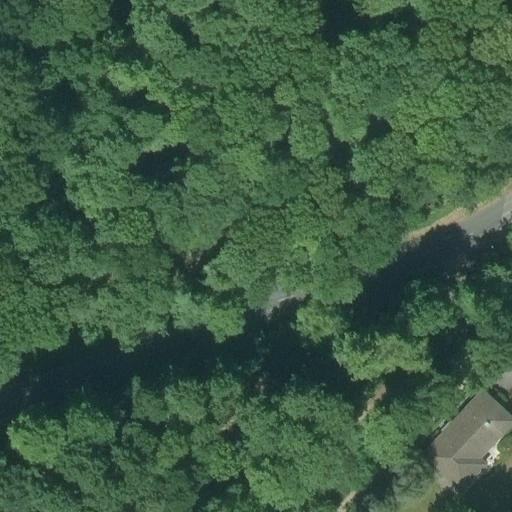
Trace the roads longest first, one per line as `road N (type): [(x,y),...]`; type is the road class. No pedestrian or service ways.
road 1 (residential): [(511,210),(454,243),(0,407)]
road 2 (track): [(457,274),(434,319),(288,511)]
